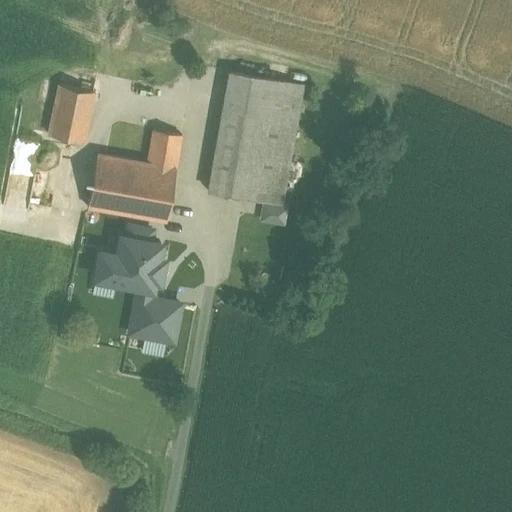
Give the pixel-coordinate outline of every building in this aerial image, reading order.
[(302,81),(230,68),(216,147),(215,147),(208,187),(281,200),(302,81)] [(94,89),(57,80),(46,130),(84,138),(94,89)] [(181,131),(115,117),(108,152),(97,150),(87,203),(135,212),(153,215),(166,217),(181,131)] [(153,215),(135,212),(131,234),(121,233),(118,251),(100,248),(95,273),(113,276),(113,277),(151,285),(152,283),(150,283),(151,276),(158,278),(162,256),(157,255),(160,240),(149,238),(153,215)] [(85,252),(58,246),(52,269),(79,276),(85,252)]
